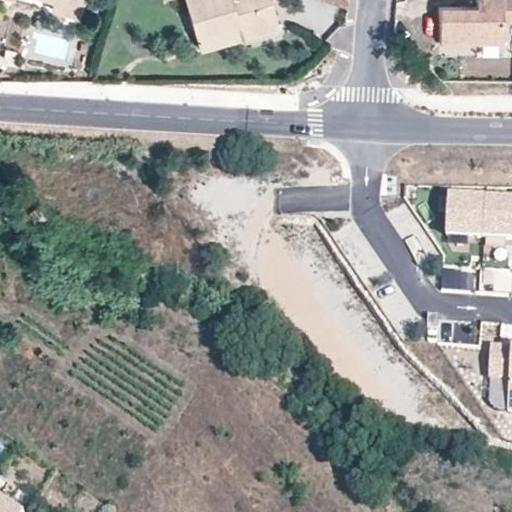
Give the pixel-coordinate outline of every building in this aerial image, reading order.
[(77,16),(82,1),(79,0),(51,0),(49,7),(77,16)] [(279,27),(271,0),(184,0),(194,35),(237,23),(241,37),(279,27)] [(511,18),(511,0),(476,0),(476,5),(439,6),(439,41),(502,41),(502,19),(511,18)] [(241,37),(237,23),(194,35),(198,49),(241,37)] [(503,56),(502,41),(476,41),(476,56),(503,56)] [(12,192),(5,202),(15,208),(22,199),(12,192)] [(485,242),(487,202),(450,200),(448,240),(485,242)] [(511,203),(487,202),(485,242),(511,243),(511,203)] [(511,352),(492,351),(490,383),(511,384),(509,417),(511,416),(511,352)] [(15,511),(0,501),(0,511),(15,511)]
